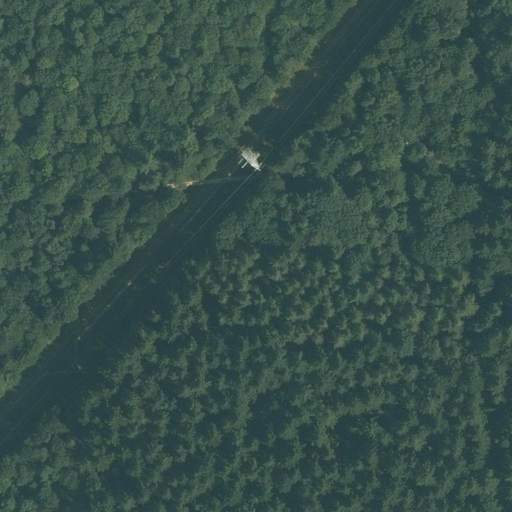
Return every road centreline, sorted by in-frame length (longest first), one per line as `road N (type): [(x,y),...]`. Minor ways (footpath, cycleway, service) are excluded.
road 1 (track): [(511,179),(480,185),(452,169),(412,165),(0,202)]
road 2 (track): [(506,511),(491,459),(472,285),(483,0)]
road 3 (track): [(497,511),(484,451),(454,421),(398,393),(330,402),(75,372)]
road 4 (track): [(80,511),(70,196)]
road 5 (track): [(24,200),(36,0)]
